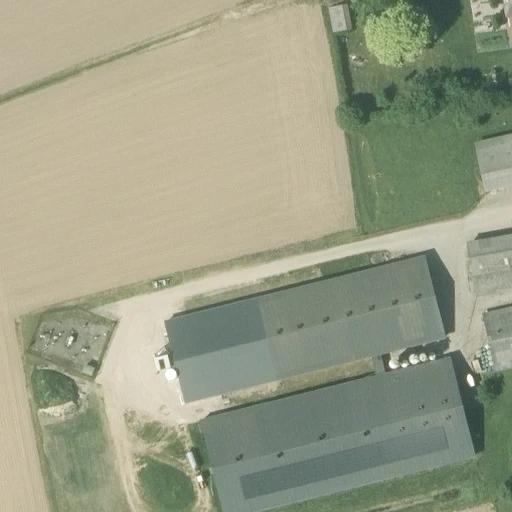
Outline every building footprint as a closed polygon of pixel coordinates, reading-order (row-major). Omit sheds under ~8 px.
[(511,28),(511,0),(503,0),(508,29),(511,28)] [(332,34),(351,31),(347,6),(328,9),(332,34)] [(485,194),(511,187),(511,135),(474,144),(485,194)] [(511,234),(464,245),(475,299),(511,291),(511,234)] [(384,375),(379,355),(445,339),(424,257),(257,299),(278,381),(370,357),(376,377),(200,421),(222,511),(261,511),(475,458),(450,358),(384,375)] [(494,373),(511,369),(511,307),(481,315),(494,373)] [(112,325),(52,308),(39,354),(99,371),(112,325)]
